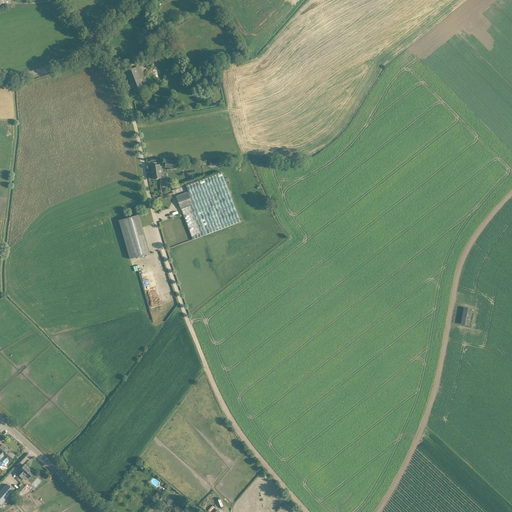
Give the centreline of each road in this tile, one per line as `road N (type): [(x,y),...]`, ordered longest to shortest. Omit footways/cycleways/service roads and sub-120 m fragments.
road 1 (track): [(379,511),(417,436),(442,360),(462,258),(511,193)]
road 2 (track): [(305,511),(237,431),(165,256)]
road 3 (unclassified): [(92,37),(129,103),(165,256)]
road 4 (unclassified): [(105,511),(0,417)]
